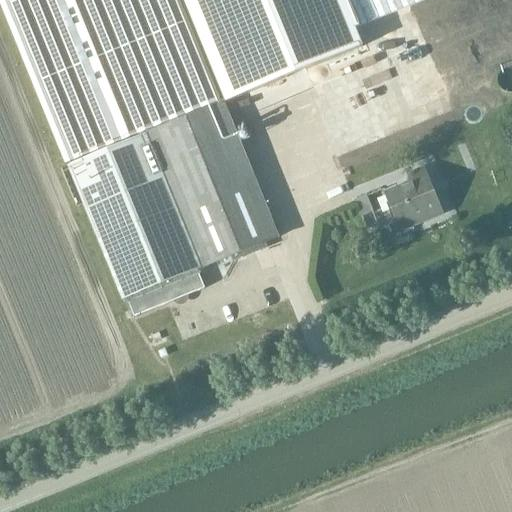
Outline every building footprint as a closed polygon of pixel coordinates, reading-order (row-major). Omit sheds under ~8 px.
[(0,0),(0,3),(66,167),(68,166),(224,104),(362,48),(354,29),(426,0),(0,0)] [(423,129),(499,106),(485,60),(402,85),(405,94),(404,95),(410,114),(401,116),(404,126),(414,123),(415,123),(421,121),(423,129)] [(264,95),(232,108),(245,140),(277,127),(264,95)] [(349,99),(343,118),(355,122),(361,103),(349,99)] [(224,104),(68,166),(123,301),(128,299),(135,318),(206,289),(198,271),(279,238),(224,104)] [(412,184),(386,194),(395,216),(388,218),(395,234),(443,214),(428,177),(425,169),(409,176),(412,184)]
